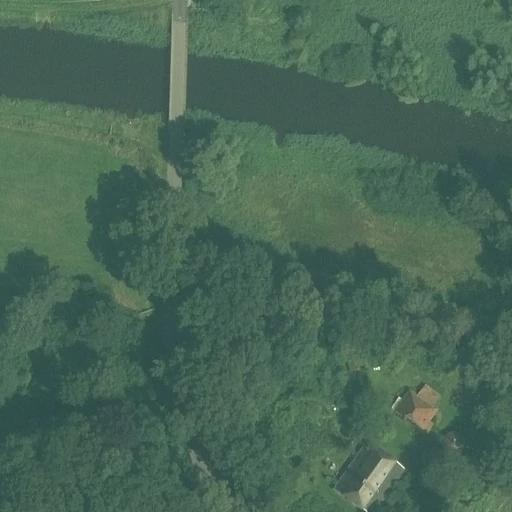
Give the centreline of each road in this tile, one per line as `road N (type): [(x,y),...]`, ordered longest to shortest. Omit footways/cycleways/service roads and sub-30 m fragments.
road 1 (unclassified): [(230,511),(196,462),(177,384),(170,260),(180,0)]
road 2 (track): [(177,384),(111,431),(81,439),(0,432)]
